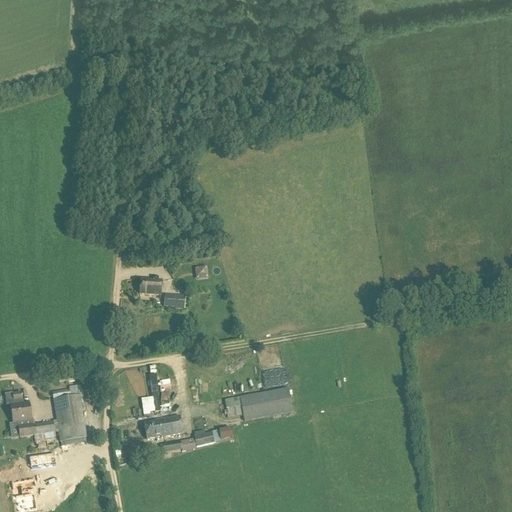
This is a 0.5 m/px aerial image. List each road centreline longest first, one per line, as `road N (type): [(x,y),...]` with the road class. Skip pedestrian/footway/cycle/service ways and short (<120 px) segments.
road 1 (track): [(0,378),(97,362),(127,365),(511,298)]
road 2 (track): [(134,0),(106,434),(120,511)]
